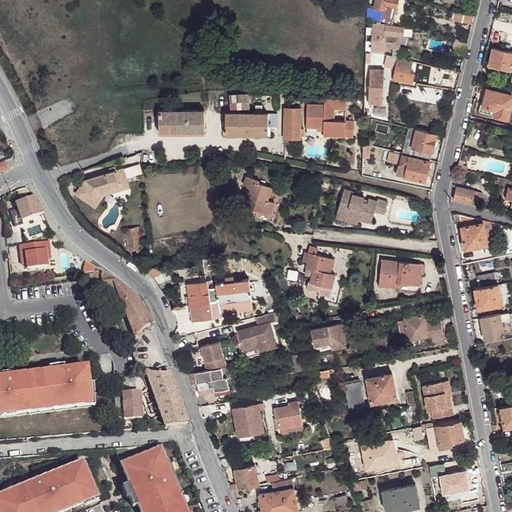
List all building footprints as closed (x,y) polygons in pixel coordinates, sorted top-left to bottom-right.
[(375,0),(374,7),(367,5),(366,16),(391,22),(394,13),(394,14),(397,0),(375,0)] [(473,16),(454,11),(452,20),(471,24),(473,16)] [(371,51),(376,52),(376,51),(384,52),(384,48),(399,49),(401,37),(403,27),(372,21),(371,41),(368,41),(368,46),(371,46),(371,51)] [(511,51),(494,48),(490,65),(511,70),(511,51)] [(397,59),(397,57),(389,55),(388,60),(386,65),(394,68),(397,59)] [(410,73),(413,63),(397,59),(394,68),(394,69),(410,73)] [(373,69),(370,70),(369,103),(381,104),(383,70),(373,69)] [(413,84),(414,74),(410,73),(394,69),(393,81),(413,84)] [(496,111),(495,116),(508,119),(511,102),(511,96),(488,90),(484,108),(496,111)] [(250,98),(250,94),(230,95),(231,108),(250,108),(250,98)] [(317,126),(323,126),(323,129),(323,133),(351,134),(352,120),(347,120),(347,109),(344,108),(344,100),(324,99),(324,105),(307,104),(307,126),(317,126)] [(285,108),(285,139),(300,139),(300,109),(285,108)] [(483,113),(495,116),(496,111),(484,108),(483,113)] [(159,113),(159,134),(206,133),(205,110),(159,111),(159,113)] [(248,113),(226,113),(226,134),(247,134),(248,113)] [(248,113),(247,134),(255,134),(260,134),(268,135),(268,126),(277,127),(277,113),(267,114),(248,113)] [(436,135),(409,128),(402,153),(408,155),(410,155),(412,149),(432,153),(436,135)] [(412,149),(410,155),(430,160),(432,153),(412,149)] [(430,162),(408,157),(408,155),(402,153),(391,151),(389,162),(400,164),(406,166),(403,177),(425,182),(430,162)] [(463,151),(461,159),(469,161),(471,152),(463,151)] [(131,175),(142,173),(144,173),(142,163),(137,163),(137,157),(136,153),(128,154),(131,175)] [(8,162),(0,165),(0,169),(1,173),(11,169),(8,162)] [(403,177),(406,166),(400,164),(397,175),(403,177)] [(125,169),(118,171),(112,173),(86,180),(76,194),(92,205),(101,192),(130,184),(125,169)] [(240,205),(248,208),(256,211),(269,216),(274,203),(266,201),(271,188),(258,183),(259,182),(246,177),(243,186),(247,187),(240,205)] [(131,188),(130,184),(101,192),(104,196),(131,188)] [(457,187),(454,200),(471,204),(474,191),(457,187)] [(345,190),(338,213),(360,220),(373,223),(376,212),(385,214),(388,202),(378,199),(378,201),(369,199),(368,201),(368,204),(363,203),(364,200),(365,197),(354,194),(354,192),(345,190)] [(474,191),(471,204),(479,206),(482,193),(474,191)] [(101,192),(92,205),(96,208),(104,196),(101,192)] [(43,214),(34,199),(18,204),(20,210),(12,213),(17,228),(25,226),(23,221),(43,214)] [(256,211),(248,208),(246,214),(254,217),(256,211)] [(360,220),(338,213),(337,219),(358,225),(360,220)] [(457,214),(454,214),(455,223),(461,222),(466,248),(487,244),(483,220),(457,214)] [(490,221),(483,220),(487,244),(494,243),(490,221)] [(128,251),(141,249),(142,248),(141,241),(138,226),(124,229),(128,251)] [(49,242),(20,246),(21,254),(25,253),(27,265),(27,269),(48,267),(47,260),(46,251),(49,250),(49,242)] [(311,247),(309,253),(317,255),(318,249),(311,247)] [(317,255),(309,253),(306,253),(304,261),(309,263),(307,269),(314,271),(314,269),(332,274),(335,260),(317,255)] [(426,265),(383,260),(381,286),(400,288),(401,283),(421,286),(423,274),(425,275),(426,265)] [(156,267),(145,269),(151,275),(157,274),(156,267)] [(314,269),(314,271),(311,283),(310,282),(308,289),(319,292),(318,294),(331,297),(333,289),(337,275),(332,274),(314,269)] [(101,284),(99,270),(89,272),(91,286),(101,284)] [(121,284),(99,270),(101,284),(114,283),(120,297),(136,340),(136,338),(138,335),(140,333),(142,331),(144,329),(147,327),(152,325),(149,316),(135,297),(121,284)] [(479,288),(498,284),(496,273),(477,277),(479,288)] [(250,280),(217,284),(217,288),(219,302),(219,305),(253,300),(250,280)] [(208,281),(188,284),(191,305),(193,321),(213,319),(211,303),(209,289),(208,281)] [(114,283),(101,284),(105,301),(120,297),(114,283)] [(508,303),(505,283),(498,284),(502,305),(508,303)] [(502,305),(498,284),(479,288),(474,289),(476,299),(478,299),(480,309),(494,306),(498,305),(502,305)] [(217,288),(209,289),(211,303),(219,302),(217,288)] [(253,300),(219,305),(220,313),(254,309),(253,300)] [(249,328),(236,331),(240,348),(257,343),(259,352),(275,347),(269,323),(275,321),(272,313),(254,318),(256,326),(254,327),(255,330),(250,331),(249,328)] [(500,315),(499,314),(481,317),(485,339),(504,336),(503,335),(511,334),(511,331),(511,325),(502,327),(501,321),(510,319),(509,313),(500,315)] [(426,315),(406,318),(406,319),(397,321),(401,341),(410,339),(409,340),(430,336),(432,343),(445,340),(441,319),(428,322),(426,315)] [(341,333),(345,332),(343,323),(311,329),(314,345),(330,342),(332,349),(347,346),(346,337),(342,338),(341,333)] [(219,343),(201,348),(207,369),(224,366),(219,343)] [(257,343),(240,348),(242,352),(253,349),(254,353),(259,352),(257,343)] [(306,369),(301,353),(292,356),(295,372),(306,369)] [(53,370),(29,371),(30,403),(55,402),(55,403),(72,402),(72,401),(93,400),(93,387),(92,368),(76,369),(76,368),(53,369),(53,370)] [(221,368),(187,374),(199,406),(216,403),(213,391),(227,389),(225,378),(223,378),(221,368)] [(170,424),(189,423),(169,371),(163,372),(160,373),(155,373),(151,371),(146,369),(146,372),(148,376),(153,390),(154,393),(158,404),(159,406),(165,425),(170,424)] [(29,371),(0,372),(0,409),(2,410),(2,405),(17,404),(17,409),(31,408),(30,403),(29,371)] [(320,372),(311,373),(313,381),(322,380),(322,377),(320,372)] [(366,378),(371,403),(397,398),(392,373),(366,378)] [(449,380),(443,382),(447,397),(452,396),(449,380)] [(344,384),(349,410),(365,406),(360,381),(344,384)] [(447,397),(443,382),(422,385),(427,411),(431,410),(433,418),(454,414),(452,396),(447,397)] [(323,401),(329,400),(329,395),(327,395),(326,388),(319,390),(320,396),(322,396),(323,401)] [(408,396),(410,410),(416,409),(413,395),(412,391),(407,392),(408,396)] [(113,394),(115,422),(143,420),(141,392),(113,394)] [(280,427),(302,423),(298,400),(288,401),(288,404),(273,407),(275,416),(275,417),(278,417),(280,427)] [(262,431),(258,404),(233,408),(238,435),(262,431)] [(511,404),(500,407),(504,428),(511,426),(511,404)] [(414,416),(419,415),(418,409),(416,409),(410,410),(412,421),(415,421),(414,416)] [(303,429),(302,423),(280,427),(278,417),(275,417),(275,416),(273,416),(277,433),(303,429)] [(437,425),(436,426),(440,447),(452,445),(451,441),(463,438),(460,421),(437,425)] [(421,426),(411,427),(413,439),(423,438),(423,435),(421,428),(421,426)] [(421,428),(423,435),(433,433),(431,426),(421,428)] [(430,438),(412,442),(413,450),(432,446),(430,438)] [(338,445),(340,452),(348,450),(346,443),(338,445)] [(159,447),(154,449),(160,461),(162,460),(166,469),(171,467),(167,458),(165,459),(159,447)] [(179,511),(173,496),(176,495),(173,486),(178,484),(171,467),(166,469),(162,460),(160,461),(154,449),(120,463),(128,482),(122,484),(131,506),(137,504),(140,511),(179,511)] [(68,463),(69,466),(70,468),(83,463),(81,458),(68,463)] [(283,463),(285,471),(295,469),(294,462),(283,463)] [(0,494),(0,511),(43,511),(56,507),(58,511),(84,501),(83,498),(96,493),(83,463),(70,468),(69,466),(52,473),(38,479),(37,476),(36,475),(29,478),(30,479),(31,482),(16,488),(0,494)] [(235,469),(239,488),(259,484),(254,465),(235,469)] [(37,476),(38,479),(52,473),(51,471),(37,476)] [(270,482),(272,491),(293,487),(292,478),(270,482)] [(15,485),(16,488),(31,482),(30,479),(15,485)] [(364,479),(355,482),(357,490),(367,487),(364,479)] [(406,504),(419,502),(416,483),(383,489),(386,511),(406,508),(406,504)] [(181,493),(178,484),(173,486),(176,495),(173,496),(179,511),(185,511),(178,494),(181,493)] [(293,487),(272,491),(258,494),(261,509),(264,508),(264,511),(295,511),(299,511),(293,487)] [(84,501),(85,503),(98,498),(96,493),(83,498),(84,501)] [(338,503),(349,501),(347,493),(336,495),(338,503)] [(370,498),(366,499),(369,510),(374,509),(370,498)]
